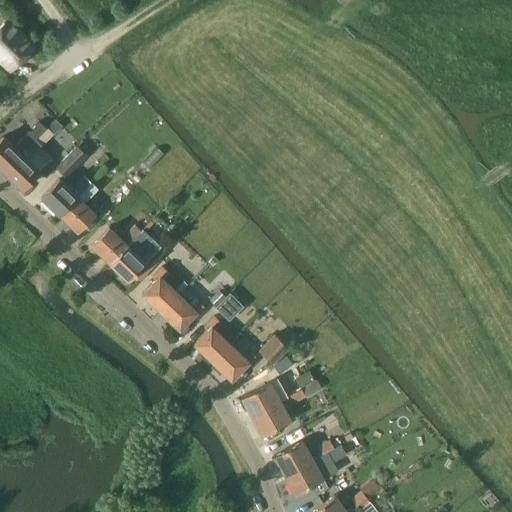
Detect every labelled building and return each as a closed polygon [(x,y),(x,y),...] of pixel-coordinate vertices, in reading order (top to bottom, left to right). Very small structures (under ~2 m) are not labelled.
[(0,24),(0,59),(9,69),(33,44),(6,18),(0,24)] [(0,139),(0,169),(2,172),(34,139),(45,128),(38,121),(13,147),(2,137),(0,139)] [(20,154),(2,172),(21,189),(38,171),(26,159),(40,145),(35,140),(34,139),(20,154)] [(65,178),(86,156),(76,147),(56,168),(65,178)] [(40,197),(58,214),(89,182),(83,176),(75,185),(70,191),(58,179),(40,197)] [(94,214),(83,203),(88,198),(96,189),(89,182),(58,214),(76,232),(94,214)] [(134,224),(125,233),(131,239),(140,230),(134,224)] [(109,227),(91,246),(109,263),(126,245),(109,227)] [(126,245),(109,263),(126,280),(144,262),(160,245),(142,228),(140,230),(131,239),(126,245)] [(141,294),(160,312),(177,294),(163,279),(169,273),(161,265),(150,276),(154,280),(141,294)] [(193,279),(189,284),(193,288),(198,283),(193,279)] [(218,291),(209,300),(215,305),(223,296),(218,291)] [(177,294),(160,312),(179,330),(192,316),(195,320),(206,309),(198,301),(192,307),(177,294)] [(229,294),(215,308),(224,316),(238,302),(229,294)] [(212,362),(229,344),(215,330),(221,323),(213,315),(202,327),(206,330),(193,344),(212,362)] [(258,351),(271,364),(272,365),(287,348),(273,335),(258,351)] [(244,358),(229,344),(212,362),(231,380),(244,366),(247,370),(258,359),(250,351),(244,358)] [(278,373),(291,363),(286,356),(273,365),(278,373)] [(300,389),(289,396),(293,404),(305,397),(321,389),(316,380),(313,382),(313,381),(300,389)] [(251,417),(279,401),(269,382),(240,397),(251,417)] [(285,389),(289,396),(300,389),(296,382),(285,389)] [(290,420),(279,401),(251,417),(261,436),(290,420)] [(301,440),(273,456),(283,475),(312,459),(305,447),(301,440)] [(329,441),(317,447),(321,455),(327,452),(333,448),(329,441)] [(312,459),(283,475),(294,494),(323,478),(337,470),(332,461),(345,454),(340,445),(333,448),(327,452),(321,455),(312,460),(312,459)] [(356,505),(366,498),(360,491),(350,499),(355,505),(355,506),(356,505)] [(346,511),(347,511),(333,495),(310,511),(346,511)] [(366,498),(356,505),(360,510),(370,503),(366,498)]
